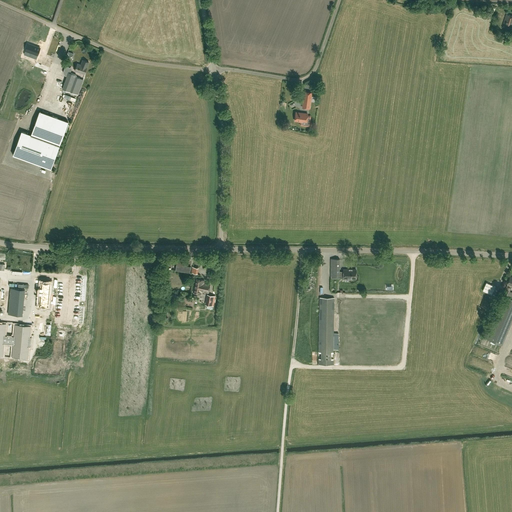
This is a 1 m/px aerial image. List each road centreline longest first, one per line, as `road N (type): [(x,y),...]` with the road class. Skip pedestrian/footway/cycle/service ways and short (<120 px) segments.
road 1 (unclassified): [(511,256),(220,250)]
road 2 (unclassified): [(212,70),(118,56),(0,3)]
road 3 (unclassified): [(220,250),(0,243)]
road 4 (unclassified): [(220,250),(222,125),(212,70)]
